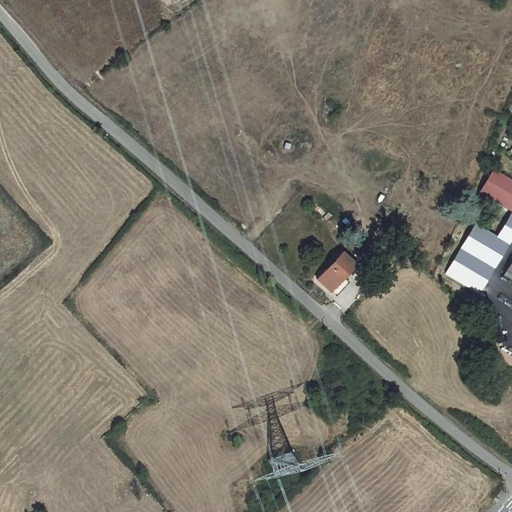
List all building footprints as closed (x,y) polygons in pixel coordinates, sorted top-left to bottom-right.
[(483,189),(511,206),(511,178),(495,169),(483,189)] [(511,212),(497,236),(476,223),(446,273),(481,294),(511,243),(511,212)] [(315,278),(329,290),(342,276),(354,263),(340,250),(315,278)] [(347,281),(342,276),(329,290),(334,295),(347,281)] [(245,440),(237,433),(231,440),(239,447),(245,440)]
